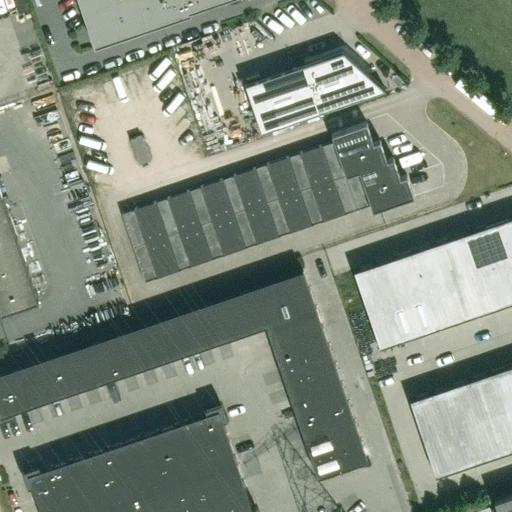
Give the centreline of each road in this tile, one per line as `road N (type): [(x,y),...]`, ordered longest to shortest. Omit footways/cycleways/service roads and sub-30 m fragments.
road 1 (unknown): [(250,0),(83,58),(69,48),(51,0)]
road 2 (unclassified): [(355,0),(511,134)]
